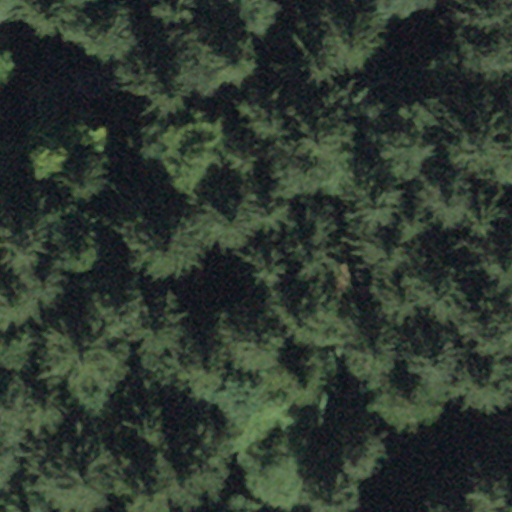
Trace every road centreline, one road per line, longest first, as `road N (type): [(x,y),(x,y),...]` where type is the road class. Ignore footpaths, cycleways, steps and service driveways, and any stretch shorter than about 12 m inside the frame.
road 1 (track): [(341,44),(146,65),(0,138)]
road 2 (track): [(341,44),(511,39)]
